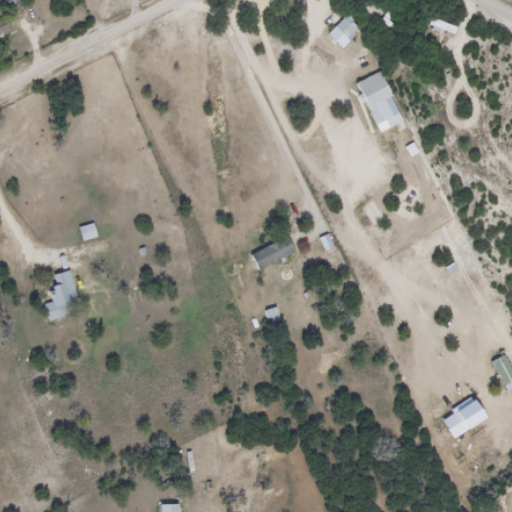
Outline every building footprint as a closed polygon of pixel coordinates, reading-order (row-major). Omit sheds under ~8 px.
[(312,46),(323,58),(354,29),(342,17),(312,46)] [(0,37),(8,33),(1,18),(0,18),(0,37)] [(426,25),(452,34),(454,28),(428,19),(426,25)] [(76,228),(79,242),(93,238),(90,225),(76,228)] [(246,255),(254,271),(293,253),(285,237),(246,255)] [(66,272),(50,276),(53,289),(45,290),(48,304),(41,305),(44,321),(76,313),(66,272)]
